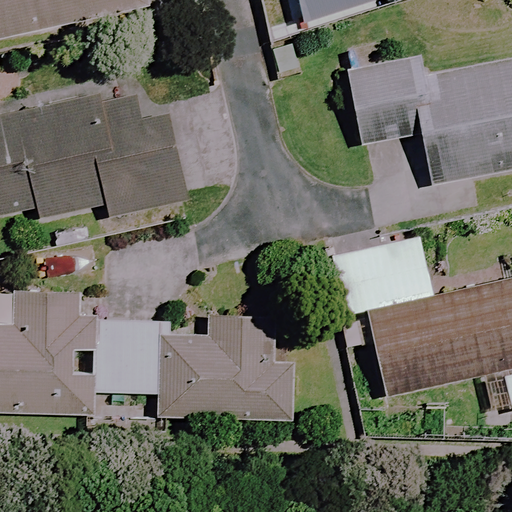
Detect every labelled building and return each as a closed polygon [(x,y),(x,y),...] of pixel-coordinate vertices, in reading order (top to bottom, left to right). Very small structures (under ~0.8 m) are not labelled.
[(0,0),(0,39),(135,7),(133,0),(0,0)] [(511,172),(511,56),(420,74),(417,57),(338,73),(353,148),(411,137),(422,190),(511,172)] [(157,112),(151,85),(24,111),(22,98),(0,102),(0,217),(32,211),(34,221),(99,207),(102,220),(176,204),(157,112)] [(511,369),(511,281),(359,315),(378,399),(511,369)] [(168,333),(168,321),(156,320),(85,317),(81,317),(82,299),(0,295),(0,417),(92,421),(93,394),(152,396),(152,419),(286,424),(289,358),(273,358),(275,316),(187,312),(186,333),(168,333)]
